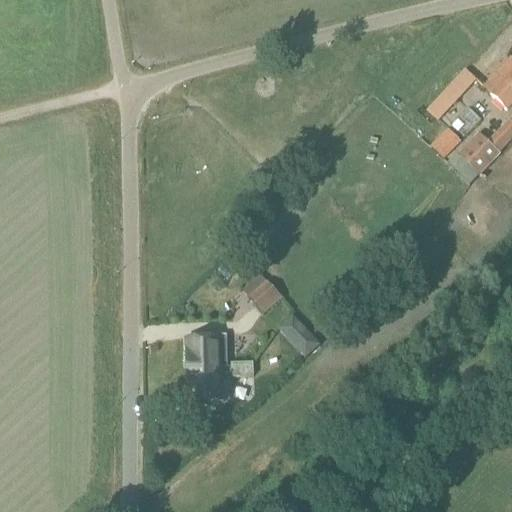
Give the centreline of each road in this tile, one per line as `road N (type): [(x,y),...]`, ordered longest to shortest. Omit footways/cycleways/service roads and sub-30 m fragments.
road 1 (unclassified): [(129,511),(123,88)]
road 2 (unclassified): [(123,88),(486,0)]
road 3 (track): [(123,88),(0,120)]
